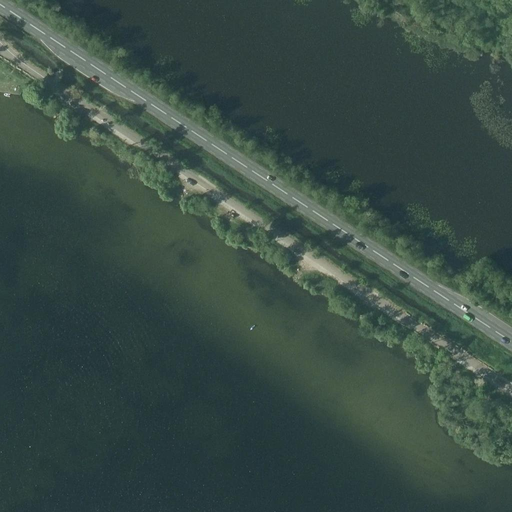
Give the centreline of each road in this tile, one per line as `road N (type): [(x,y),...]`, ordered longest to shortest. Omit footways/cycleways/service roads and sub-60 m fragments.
road 1 (unclassified): [(511,387),(0,48)]
road 2 (primary): [(511,341),(0,4)]
